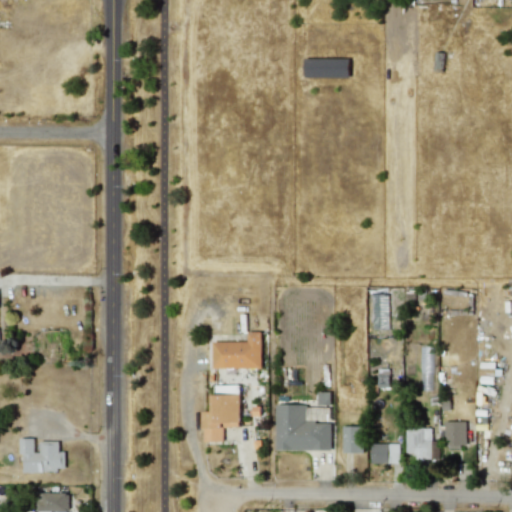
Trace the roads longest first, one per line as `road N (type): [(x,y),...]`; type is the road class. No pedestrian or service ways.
road 1 (tertiary): [(115,511),(115,0)]
road 2 (residential): [(211,494),(511,497)]
